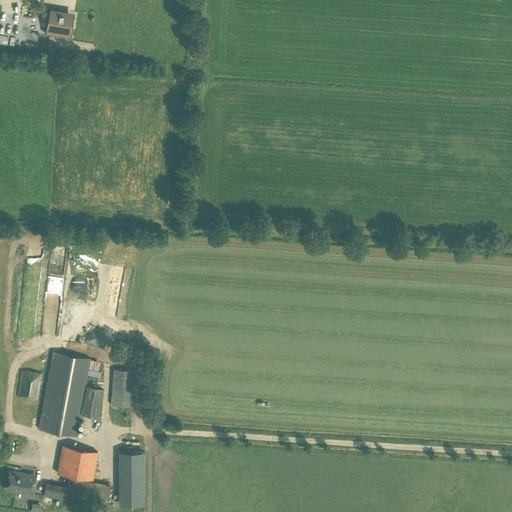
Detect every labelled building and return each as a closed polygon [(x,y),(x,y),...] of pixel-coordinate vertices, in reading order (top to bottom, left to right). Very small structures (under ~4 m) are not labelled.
[(74,12),(49,8),(45,33),(69,37),(74,12)] [(77,436),(81,414),(86,385),(89,369),(91,360),(91,359),(53,352),(39,429),(77,436)] [(91,360),(89,369),(98,371),(100,361),(91,360)] [(113,369),(111,405),(132,406),(135,370),(113,369)] [(86,385),(81,414),(98,417),(103,388),(86,385)] [(93,479),(98,452),(62,445),(57,473),(93,479)] [(35,476),(10,473),(8,489),(25,492),(25,489),(33,490),(35,476)] [(46,483),(43,496),(118,508),(122,487),(69,477),(67,487),(46,483)]
